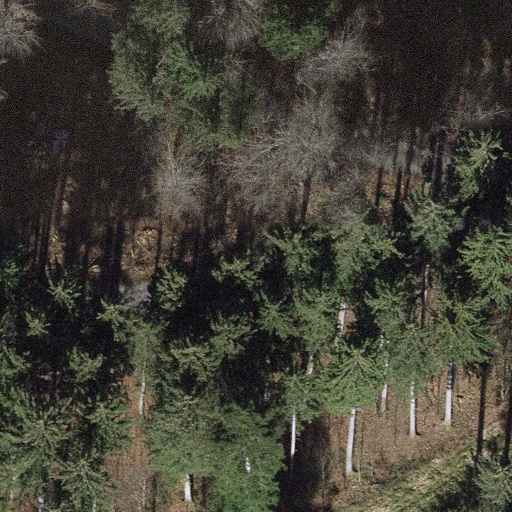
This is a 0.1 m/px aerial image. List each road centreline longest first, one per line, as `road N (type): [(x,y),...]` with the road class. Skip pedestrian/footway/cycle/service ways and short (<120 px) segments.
road 1 (tertiary): [(0,315),(269,290),(511,238)]
road 2 (track): [(40,0),(511,184)]
